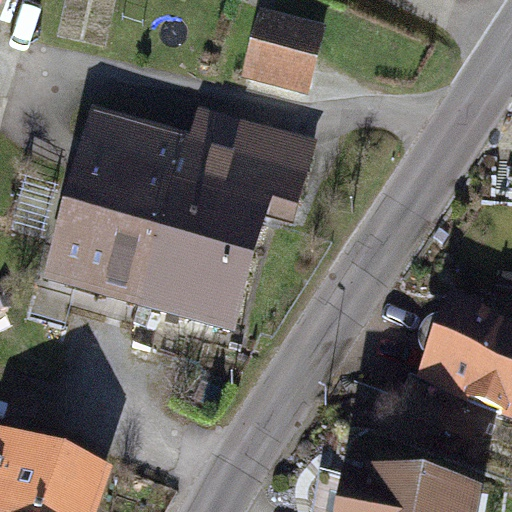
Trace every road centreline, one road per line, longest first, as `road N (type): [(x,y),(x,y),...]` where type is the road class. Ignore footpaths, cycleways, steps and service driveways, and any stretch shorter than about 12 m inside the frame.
road 1 (residential): [(213,511),(511,46)]
road 2 (unknown): [(233,479),(0,411)]
